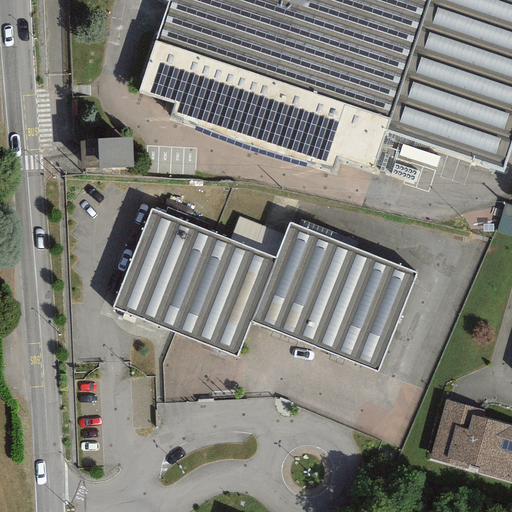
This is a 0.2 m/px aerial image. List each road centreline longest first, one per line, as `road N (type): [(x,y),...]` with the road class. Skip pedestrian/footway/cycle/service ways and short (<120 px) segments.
road 1 (secondary): [(11,0),(43,511)]
road 2 (residential): [(292,446),(255,428),(175,431),(135,485),(141,511)]
road 3 (residential): [(278,482),(304,501),(332,484),(326,451),(292,446)]
road 4 (residential): [(160,511),(226,484),(278,482)]
